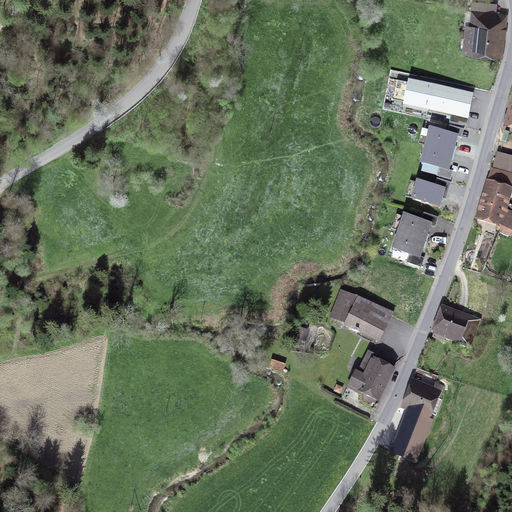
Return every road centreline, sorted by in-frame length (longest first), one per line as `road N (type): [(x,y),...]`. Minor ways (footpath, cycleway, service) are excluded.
road 1 (tertiary): [(327,511),(406,375),(448,272),(511,60)]
road 2 (unclassified): [(0,184),(145,86),(173,49),(193,0)]
road 3 (track): [(206,165),(186,221),(157,245),(0,289)]
